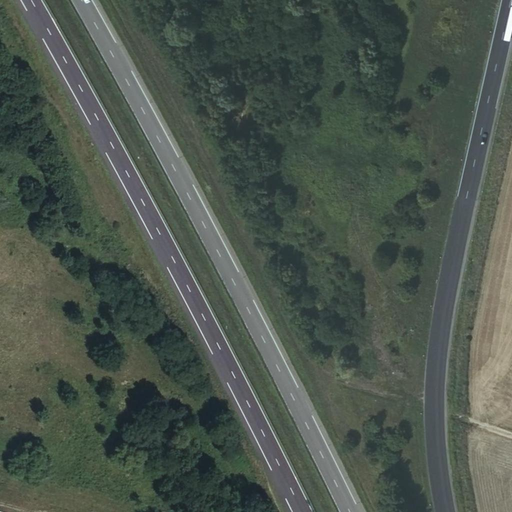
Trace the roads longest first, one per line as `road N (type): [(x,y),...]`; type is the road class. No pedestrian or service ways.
road 1 (motorway): [(344,511),(229,280),(74,0)]
road 2 (motorway): [(31,0),(197,302),(299,511)]
road 3 (motorway): [(445,511),(434,407),(440,327),(511,0)]
